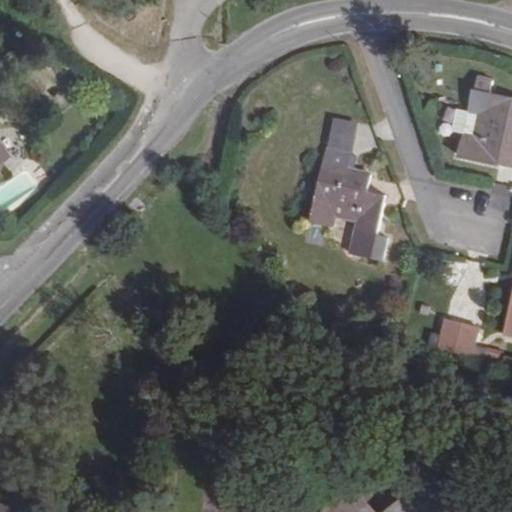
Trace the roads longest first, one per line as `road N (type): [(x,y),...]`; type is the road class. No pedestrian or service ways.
road 1 (residential): [(9,298),(197,95)]
road 2 (residential): [(461,222),(420,199),(356,14)]
road 3 (residential): [(197,95),(218,70),(276,33),(356,14)]
road 4 (residential): [(356,14),(446,13),(511,30)]
road 5 (track): [(181,71),(141,72),(106,58),(77,33),(62,0)]
